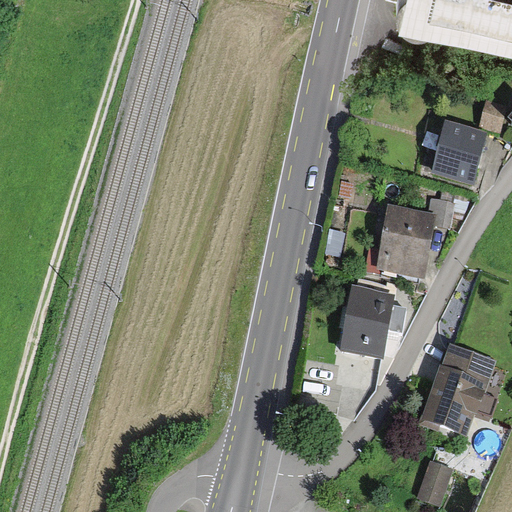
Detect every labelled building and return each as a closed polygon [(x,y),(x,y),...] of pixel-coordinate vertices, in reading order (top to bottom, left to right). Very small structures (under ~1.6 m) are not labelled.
[(511,0),(395,0),(395,2),(511,29),(511,0)] [(504,110),(484,104),(478,127),(497,133),(504,110)] [(478,134),(444,125),(431,177),(465,186),(478,134)] [(432,218),(390,210),(379,271),(421,279),(432,218)] [(392,296),(354,290),(343,355),(381,362),(386,332),(399,334),(403,311),(390,309),(392,296)] [(495,364),(452,348),(424,423),(467,439),(495,364)] [(449,472),(430,465),(415,502),(434,509),(449,472)]
